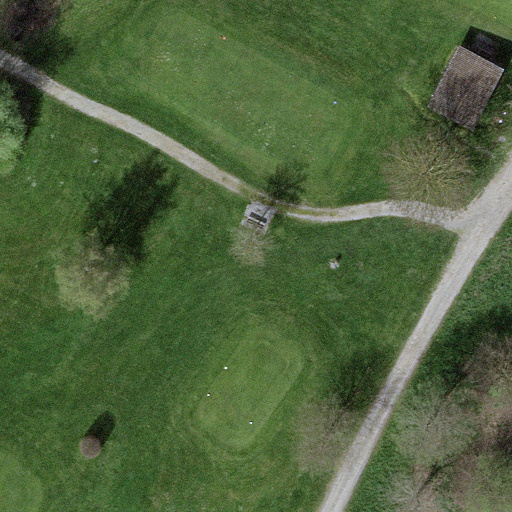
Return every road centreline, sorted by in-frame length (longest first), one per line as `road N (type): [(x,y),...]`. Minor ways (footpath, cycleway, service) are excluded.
road 1 (track): [(0,76),(296,232),(398,216),(478,247)]
road 2 (track): [(511,198),(478,247),(342,511)]
